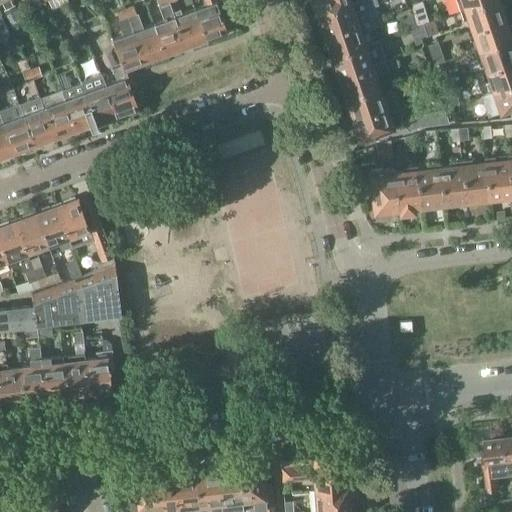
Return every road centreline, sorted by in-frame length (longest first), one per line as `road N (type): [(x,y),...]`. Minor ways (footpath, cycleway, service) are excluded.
road 1 (tertiary): [(74,441),(386,404)]
road 2 (residential): [(0,188),(293,84)]
road 3 (residential): [(370,274),(345,247),(293,84)]
road 4 (residential): [(511,252),(370,274)]
road 5 (residential): [(386,404),(370,274)]
road 6 (tertiary): [(386,404),(511,389)]
